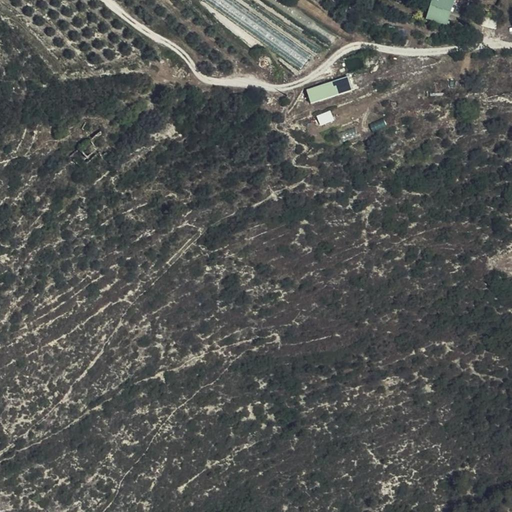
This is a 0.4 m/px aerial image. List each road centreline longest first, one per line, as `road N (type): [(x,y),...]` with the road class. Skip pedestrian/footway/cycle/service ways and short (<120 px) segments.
road 1 (track): [(295,82),(356,46),(427,53),(511,48)]
road 2 (track): [(105,0),(180,47),(206,78),(295,82)]
